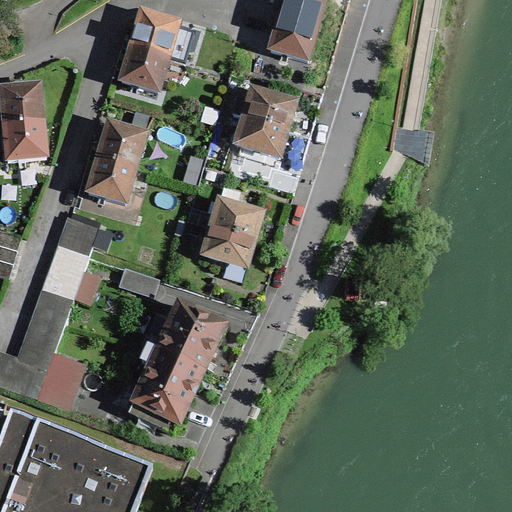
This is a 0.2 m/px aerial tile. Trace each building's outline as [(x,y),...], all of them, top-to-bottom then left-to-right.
[(285,0),(281,17),(317,28),(325,0),(285,0)] [(178,25),(141,14),(131,49),(167,59),(178,25)] [(317,28),(281,17),(271,50),(307,61),(317,28)] [(167,59),(131,49),(121,81),(157,93),(167,59)] [(4,127),(42,123),(38,87),(1,91),(4,127)] [(238,99),(233,116),(244,119),(286,132),(294,105),(252,92),(249,102),(238,99)] [(286,132),(244,119),(236,145),(279,158),(286,132)] [(45,157),(42,123),(4,127),(8,161),(45,157)] [(109,126),(99,160),(134,171),(144,137),(109,126)] [(134,171),(99,160),(89,193),(124,204),(134,171)] [(219,204),(212,230),(254,243),(262,216),(219,204)] [(99,228),(70,218),(64,233),(93,244),(99,228)] [(254,243),(212,230),(204,257),(245,269),(254,243)] [(0,247),(16,252),(20,238),(0,231),(0,247)] [(93,244),(64,233),(59,248),(88,258),(88,257),(93,244)] [(0,262),(12,266),(16,252),(0,247),(0,262)] [(88,258),(59,248),(54,262),(83,272),(88,258)] [(0,276),(8,279),(12,266),(0,262),(0,276)] [(83,272),(54,262),(49,276),(77,286),(83,272)] [(164,282),(139,273),(135,287),(159,295),(164,282)] [(77,286),(49,276),(44,290),(72,301),(77,286)] [(72,301),(44,290),(38,305),(67,316),(72,301)] [(67,316),(38,305),(33,319),(62,329),(63,325),(67,316)] [(166,351),(212,372),(233,327),(187,307),(166,351)] [(33,319),(28,332),(57,344),(62,329),(33,319)] [(23,346),(52,357),(57,344),(28,332),(23,346)] [(17,361),(46,372),(52,357),(23,346),(17,361)] [(187,425),(212,372),(166,351),(141,404),(142,404),(169,418),(165,427),(180,434),(185,424),(187,425)] [(53,354),(42,385),(72,395),(84,365),(53,354)] [(0,364),(0,387),(36,400),(46,372),(17,361),(3,356),(0,364)] [(37,400),(67,410),(72,395),(42,385),(37,400)] [(169,418),(142,404),(139,411),(140,415),(165,427),(169,418)] [(0,511),(127,511),(145,467),(7,415),(0,434),(0,511)]
